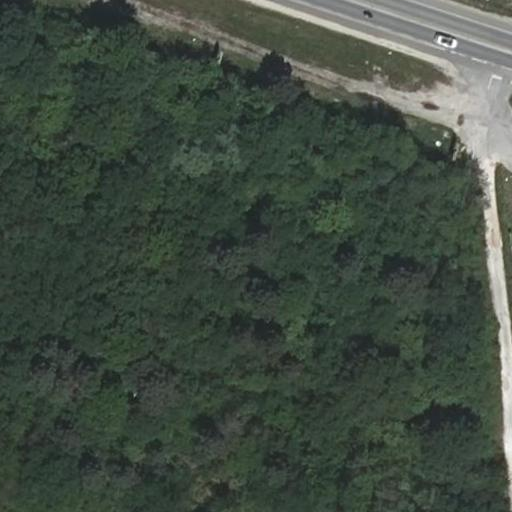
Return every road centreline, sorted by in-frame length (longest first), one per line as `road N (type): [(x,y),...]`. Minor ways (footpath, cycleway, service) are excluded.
road 1 (track): [(511,409),(464,84),(499,48)]
road 2 (primary): [(351,0),(511,52)]
